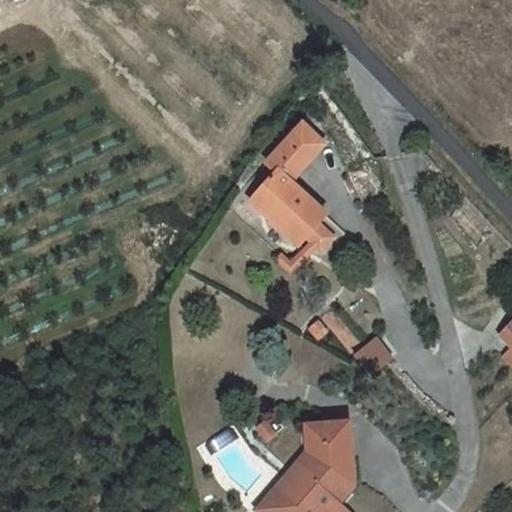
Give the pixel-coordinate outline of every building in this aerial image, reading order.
[(261,178),(235,207),(282,250),(290,242),(302,228),(310,220),(274,187),(307,150),(286,131),(251,169),(261,178)] [(470,203),(455,212),(473,245),(489,236),(470,203)] [(317,243),(302,228),(290,242),(296,247),(276,270),(267,261),(262,266),(276,278),(300,251),(305,256),(317,243)] [(371,376),(394,356),(376,335),(353,355),(371,376)] [(308,468),(286,490),(294,496),(278,511),(341,511),(340,511),(353,497),(347,490),(354,483),(349,428),(307,434),(308,468)] [(263,511),(278,511),(294,496),(286,490),(263,511)]
